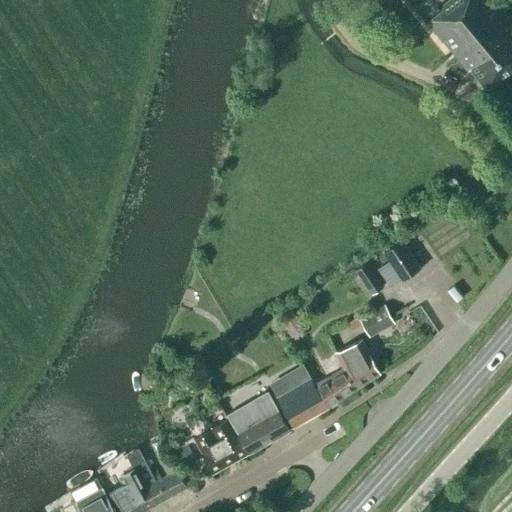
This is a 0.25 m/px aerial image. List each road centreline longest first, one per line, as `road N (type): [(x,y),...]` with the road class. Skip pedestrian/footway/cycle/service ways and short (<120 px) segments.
road 1 (unclassified): [(331,480),(511,276)]
road 2 (primary): [(351,511),(511,330)]
road 3 (unclassified): [(407,511),(511,398)]
